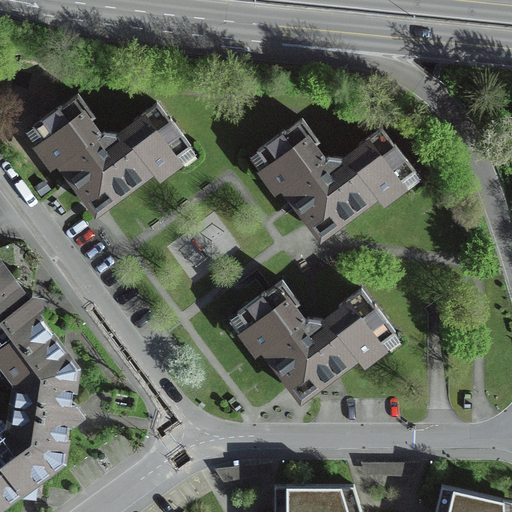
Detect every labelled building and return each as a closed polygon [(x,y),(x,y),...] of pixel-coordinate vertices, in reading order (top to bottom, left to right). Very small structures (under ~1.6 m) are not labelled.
[(54,166),(59,162),(77,188),(76,193),(86,205),(91,206),(94,210),(97,207),(103,208),(115,199),(116,193),(128,185),(131,190),(153,173),(157,178),(179,162),(175,157),(189,146),(169,119),(168,120),(156,103),(133,120),(138,127),(121,140),(117,134),(102,132),(96,136),(86,122),(93,117),(76,94),(60,107),(59,106),(32,126),(42,140),(37,144),(54,166)] [(322,231),(327,232),(340,223),(341,217),(352,209),(356,214),(378,198),(381,203),(403,187),(399,182),(414,171),(393,143),(392,144),(380,127),(357,144),(363,151),(346,164),(341,158),(327,156),(321,161),(311,147),(318,142),(301,119),(284,131),(283,130),(256,151),(267,165),(262,169),(278,191),(284,187),(302,212),(302,217),(310,230),(316,230),(318,234),(322,231)] [(32,482),(61,461),(67,422),(73,423),(82,416),(75,407),(69,406),(75,367),(35,314),(40,310),(41,299),(31,298),(26,301),(0,266),(0,359),(17,382),(16,390),(12,390),(10,405),(11,405),(11,407),(10,407),(8,422),(11,422),(10,430),(0,437),(0,505),(19,492),(23,497),(34,498),(36,487),(32,482)] [(282,374),(281,379),(290,391),(296,392),(299,396),(302,393),(308,394),(320,385),(321,379),(332,371),(336,376),(358,359),(361,364),(383,348),(379,343),(394,332),(373,305),(372,305),(360,289),(337,306),(343,313),(326,326),(321,320),(307,318),(301,322),(291,309),(298,303),(281,281),(265,293),(264,292),(236,312),(247,327),(242,331),(258,352),(263,349),(282,374)] [(511,511),(511,503),(439,486),(432,511),(511,511)] [(360,511),(359,507),(352,488),(276,489),(276,511),(360,511)]
